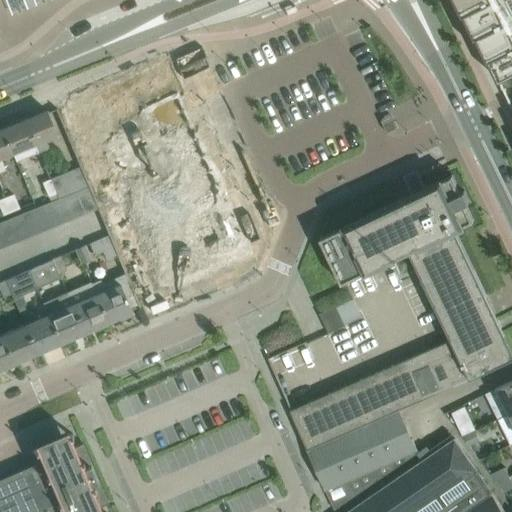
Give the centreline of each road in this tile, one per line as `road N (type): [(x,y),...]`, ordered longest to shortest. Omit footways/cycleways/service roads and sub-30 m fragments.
road 1 (residential): [(269,288),(0,409)]
road 2 (residential): [(269,288),(311,192),(469,116)]
road 3 (tertiary): [(87,52),(237,0)]
road 4 (tertiary): [(394,0),(469,116)]
road 5 (tertiary): [(469,116),(422,0)]
